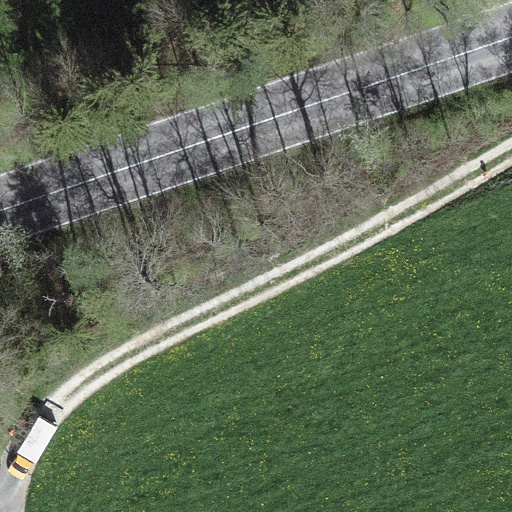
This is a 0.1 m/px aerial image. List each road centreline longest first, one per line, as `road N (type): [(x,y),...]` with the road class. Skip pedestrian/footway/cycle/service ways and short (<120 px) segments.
road 1 (track): [(5,511),(38,428),(117,355),(384,223),(511,148)]
road 2 (primary): [(511,38),(0,211)]
